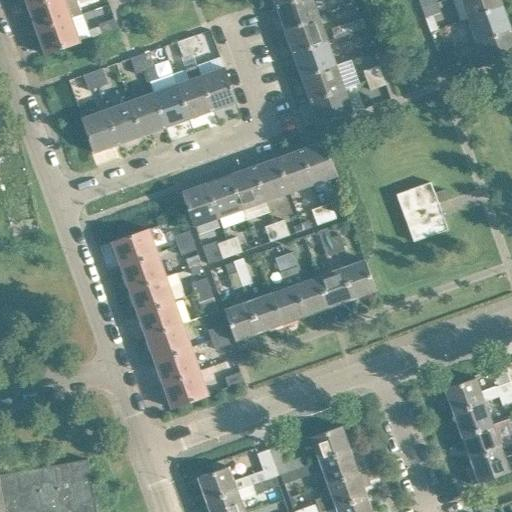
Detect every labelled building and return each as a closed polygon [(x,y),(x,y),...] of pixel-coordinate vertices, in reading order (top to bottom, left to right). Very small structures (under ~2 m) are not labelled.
[(71,19),(64,0),(50,0),(28,8),(36,31),(71,19)] [(319,19),(312,0),(295,0),(276,7),(285,31),(319,19)] [(418,0),(422,9),(437,4),(435,0),(418,0)] [(502,7),(499,0),(451,0),(459,21),(468,19),(502,7)] [(441,13),(437,4),(422,9),(425,19),(441,13)] [(510,30),(502,7),(468,19),(476,42),(510,30)] [(80,43),(71,19),(36,31),(45,55),(80,43)] [(327,42),(319,19),(285,31),(293,54),(327,42)] [(334,40),(350,34),(365,29),(362,19),(331,30),(334,40)] [(118,30),(114,20),(99,25),(102,35),(118,30)] [(369,39),(365,29),(350,34),(354,44),(369,39)] [(511,56),(511,34),(510,30),(476,42),(485,66),(511,56)] [(201,50),(196,36),(187,39),(192,54),(201,50)] [(192,54),(187,39),(177,42),(182,57),(192,54)] [(438,56),(454,50),(451,41),(435,47),(438,56)] [(336,66),(327,42),(293,54),(301,78),(336,66)] [(457,61),(454,50),(438,56),(442,66),(457,61)] [(155,67),(149,52),(140,55),(145,70),(155,67)] [(145,70),(140,55),(130,59),(135,74),(145,70)] [(367,81),(382,75),(378,65),(363,71),(367,81)] [(344,89),(336,66),(301,78),(309,101),(344,89)] [(237,102),(224,67),(200,76),(212,111),(237,102)] [(107,84),(102,69),(92,72),(97,87),(107,84)] [(97,87),(92,72),(83,75),(88,90),(97,87)] [(386,86),(382,75),(367,81),(370,91),(386,86)] [(212,111),(200,76),(176,84),(189,119),(212,111)] [(189,119),(176,84),(153,92),(165,128),(189,119)] [(353,113),(344,89),(309,101),(318,126),(353,113)] [(165,128),(153,92),(129,101),(141,136),(165,128)] [(141,136),(129,101),(105,109),(117,144),(141,136)] [(117,144),(105,109),(81,117),(94,152),(117,144)] [(325,142),(301,150),(313,185),(337,176),(325,142)] [(313,185),(301,150),(276,159),(289,193),(313,185)] [(289,193),(276,159),(253,167),(266,202),(289,193)] [(266,202),(253,167),(230,175),(242,210),(266,202)] [(242,210),(230,175),(206,183),(219,218),(242,210)] [(219,218),(206,183),(182,192),(195,227),(219,218)] [(438,205),(448,202),(445,191),(435,195),(431,184),(396,196),(406,224),(413,243),(447,230),(438,205)] [(332,204),(321,208),(326,223),(337,219),(332,204)] [(326,223),(321,208),(312,211),(317,226),(326,223)] [(284,220),(273,224),(279,240),(290,236),(284,220)] [(279,240),(273,224),(264,228),(269,243),(279,240)] [(336,254),(331,239),(327,229),(317,232),(326,257),(336,254)] [(157,254),(148,230),(112,243),(120,266),(157,254)] [(193,241),(189,231),(174,237),(178,246),(193,241)] [(340,235),(331,239),(336,254),(346,250),(340,235)] [(237,237),(227,241),(232,256),(242,252),(237,237)] [(196,251),(193,241),(178,246),(181,256),(196,251)] [(232,256),(227,241),(217,244),(223,259),(232,256)] [(294,252),(284,255),(289,270),(299,267),(294,252)] [(166,277),(157,254),(120,266),(129,290),(166,277)] [(289,270),(284,255),(274,259),(279,273),(289,270)] [(252,283),(243,258),(234,262),(238,272),(243,286),(252,283)] [(376,292),(365,259),(341,268),(352,300),(376,292)] [(329,308),(318,276),(304,281),(299,267),(289,270),(294,284),(306,317),(329,308)] [(352,300),(341,268),(318,276),(329,308),(352,300)] [(306,317),(294,284),(289,270),(279,273),(284,287),(271,292),(282,325),(306,317)] [(243,286),(238,272),(228,275),(233,290),(243,286)] [(174,300),(166,277),(129,290),(137,313),(174,300)] [(209,288),(206,279),(191,284),(195,293),(209,288)] [(213,298),(209,288),(195,293),(198,303),(213,298)] [(282,325),(271,292),(247,300),(259,333),(282,325)] [(183,324),(174,300),(137,313),(146,337),(183,324)] [(259,333),(247,300),(223,309),(235,342),(259,333)] [(191,347),(183,324),(146,337),(154,361),(191,347)] [(226,335),(223,325),(208,331),(212,340),(226,335)] [(215,349),(230,344),(226,335),(212,340),(215,349)] [(199,371),(191,347),(154,361),(163,383),(199,371)] [(498,397),(511,392),(511,363),(504,366),(505,369),(509,382),(481,392),(476,378),(443,390),(452,414),(484,402),(498,397)] [(209,395),(199,371),(163,383),(172,409),(209,395)] [(243,382),(239,371),(224,377),(229,388),(243,382)] [(501,406),(511,402),(511,392),(498,397),(501,406)] [(493,425),(484,402),(452,414),(461,437),(493,425)] [(469,460),(511,444),(511,434),(507,420),(493,425),(461,437),(469,460)] [(350,450),(342,427),(310,438),(318,462),(350,450)] [(511,444),(469,460),(472,468),(466,471),(471,486),(510,472),(504,457),(511,454),(511,444)] [(287,462),(281,446),(269,450),(278,476),(281,475),(305,467),(301,457),(287,462)] [(252,485),(275,477),(278,476),(269,450),(257,454),(263,471),(235,481),(229,466),(197,478),(206,502),(238,490),(252,485)] [(359,474),(350,450),(318,462),(305,467),(281,475),(284,485),(321,471),(326,485),(359,474)] [(0,474),(0,511),(97,511),(88,460),(0,474)] [(324,511),(367,497),(359,474),(326,485),(330,496),(315,501),(316,505),(295,511),(324,511)] [(275,477),(252,485),(255,494),(279,486),(275,477)] [(209,511),(245,511),(238,490),(206,502),(209,511)] [(372,511),(367,497),(324,511),(372,511)]
